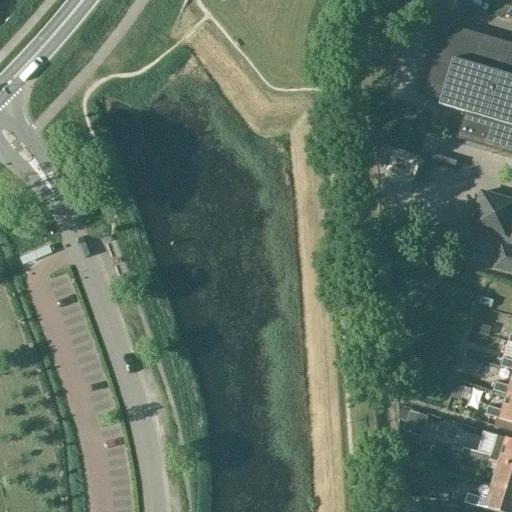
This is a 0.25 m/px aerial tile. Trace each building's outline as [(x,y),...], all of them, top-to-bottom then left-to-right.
[(433,62),(424,94),(423,95),(440,100),(439,104),(464,112),(462,118),(457,137),(480,145),(486,146),(511,154),(511,49),(482,40),(483,37),(444,25),(436,53),(433,62)] [(456,162),(421,152),(420,156),(413,183),(422,186),(429,164),(453,172),(456,162)] [(511,201),(480,193),(470,226),(503,236),(494,268),(511,273),(511,201)] [(472,323),(470,332),(487,337),(490,328),(472,323)] [(462,356),(480,361),(483,352),(465,347),(462,356)] [(473,361),(463,358),(459,369),(469,372),(473,361)] [(511,362),(502,359),(500,368),(511,371),(511,362)] [(511,373),(508,387),(495,384),(493,392),(505,396),(511,397),(511,373)] [(450,395),(461,398),(465,384),(454,381),(450,395)] [(511,397),(505,396),(501,411),(488,408),(486,417),(511,425),(511,397)] [(420,438),(426,418),(397,407),(398,416),(407,419),(403,432),(420,438)] [(492,450),(490,456),(491,457),(490,460),(498,462),(511,466),(511,440),(505,439),(501,453),(492,450)] [(460,462),(473,466),(477,453),(464,449),(462,454),(461,458),(460,462)] [(473,466),(487,470),(490,460),(491,457),(490,456),(477,453),(473,466)] [(491,485),(511,491),(511,466),(498,462),(498,463),(491,485)] [(424,474),(411,471),(407,489),(406,492),(427,497),(428,492),(432,476),(424,474)] [(511,511),(511,491),(491,485),(484,508),(497,511),(511,511)] [(467,495),(465,504),(476,507),(479,499),(467,495)]
